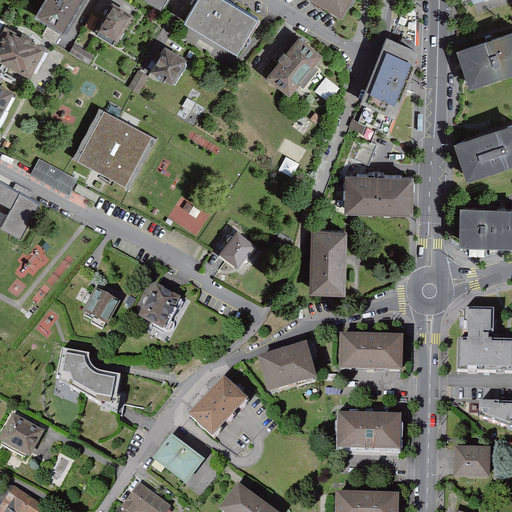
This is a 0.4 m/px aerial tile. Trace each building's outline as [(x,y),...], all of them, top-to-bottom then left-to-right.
[(83,0),(45,0),(37,14),(66,31),(83,0)] [(171,0),(148,0),(165,10),(171,0)] [(261,18),(229,0),(199,0),(187,21),(241,52),(261,18)] [(352,0),(311,0),(342,18),(352,0)] [(137,11),(119,2),(106,27),(124,36),(137,11)] [(102,19),(94,14),(87,27),(95,31),(102,19)] [(0,49),(0,54),(33,72),(46,47),(11,29),(0,49)] [(325,49),(301,29),(267,71),(291,91),(325,49)] [(511,34),(462,52),(474,88),(511,75),(511,34)] [(374,71),(360,104),(366,107),(362,117),(354,137),(358,138),(372,144),(378,131),(387,134),(406,88),(417,61),(413,59),(417,50),(387,38),(374,71)] [(95,55),(77,44),(72,52),(90,63),(95,55)] [(194,57),(172,44),(158,68),(180,81),(194,57)] [(151,76),(141,70),(131,87),(141,93),(151,76)] [(0,128),(19,92),(0,82),(0,128)] [(162,138),(103,106),(76,157),(135,189),(162,138)] [(304,134),(313,123),(302,115),(293,125),(304,134)] [(511,127),(458,145),(470,181),(511,167),(511,127)] [(351,157),(370,165),(378,146),(372,144),(358,138),(351,157)] [(293,175),(298,162),(285,157),(280,170),(293,175)] [(79,180),(41,159),(33,175),(71,196),(79,180)] [(352,164),(347,177),(347,202),(339,202),(334,211),(346,218),(346,212),(412,214),(413,179),(367,177),(368,169),(352,164)] [(43,206),(0,183),(0,203),(0,204),(14,211),(3,230),(24,241),(43,206)] [(175,206),(168,218),(197,235),(210,214),(187,200),(181,210),(175,206)] [(511,211),(509,211),(462,210),(461,245),(511,246),(511,211)] [(346,230),(313,230),(313,289),(346,289),(346,230)] [(253,243),(238,231),(223,251),(238,262),(253,243)] [(178,298),(157,286),(141,315),(162,327),(178,298)] [(117,303),(96,291),(84,312),(105,324),(117,303)] [(460,341),(459,373),(511,374),(511,341),(492,341),(492,334),(495,334),(496,310),(466,310),(465,334),(470,334),(470,341),(460,341)] [(406,337),(346,335),(345,367),(405,369),(406,337)] [(307,346),(261,359),(271,391),(316,378),(307,346)] [(89,356),(62,351),(57,379),(60,379),(60,382),(123,418),(127,398),(118,396),(123,375),(100,371),(96,369),(93,365),(93,359),(89,359),(89,356)] [(245,401),(224,381),(192,415),(212,435),(245,401)] [(511,404),(481,404),(480,419),(511,430),(511,404)] [(403,418),(343,416),(342,448),(402,450),(403,418)] [(41,433),(12,417),(0,439),(0,440),(28,456),(41,433)] [(203,462),(172,439),(155,461),(186,484),(203,462)] [(493,451),(461,451),(460,478),(493,478),(493,451)] [(43,511),(44,511),(7,485),(0,495),(0,511),(13,511),(15,511),(16,511),(43,511)] [(166,511),(169,508),(140,486),(123,508),(128,511),(134,511),(136,510),(138,511),(166,511)] [(270,511),(239,489),(222,511),(270,511)] [(400,511),(401,499),(340,497),(339,511),(400,511)]
